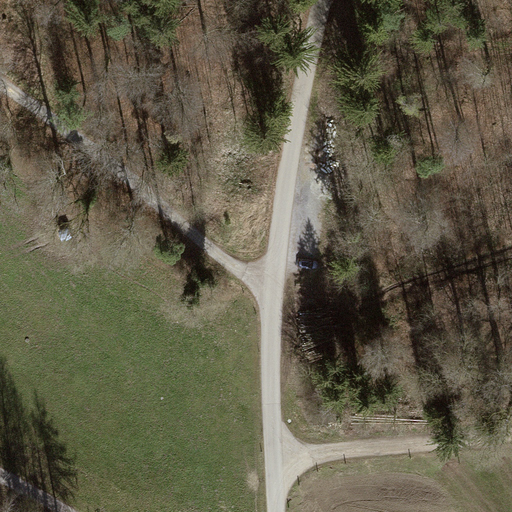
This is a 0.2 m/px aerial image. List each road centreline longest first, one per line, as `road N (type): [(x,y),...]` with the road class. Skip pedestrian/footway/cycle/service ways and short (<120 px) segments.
road 1 (unclassified): [(321,0),(275,268),(277,511)]
road 2 (track): [(0,84),(238,268),(274,280)]
road 3 (track): [(274,460),(511,435)]
